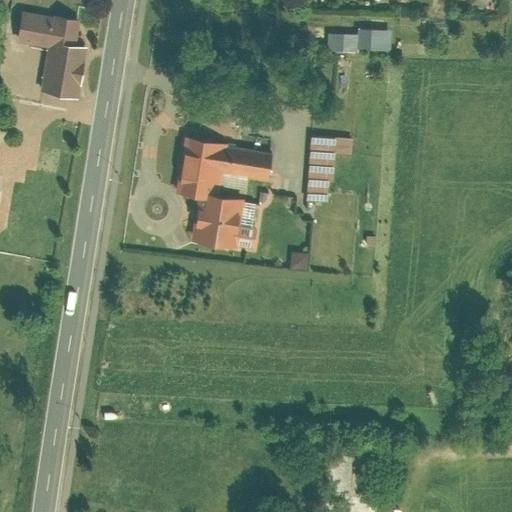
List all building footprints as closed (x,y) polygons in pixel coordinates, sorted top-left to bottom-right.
[(53,47),(46,91),(88,97),(92,70),(90,69),(94,43),(83,42),(87,19),(27,9),(22,42),(53,47)] [(366,31),(334,31),(334,48),(399,49),(399,28),(366,27),(366,31)] [(201,199),(195,245),(242,251),(249,197),(236,195),(238,179),(273,184),(277,156),(237,150),(237,145),(188,138),(180,196),(201,199)] [(337,140),(311,138),(307,202),(333,204),(337,140)] [(297,267),(313,267),(313,251),(297,251),(297,267)] [(381,460),(339,456),(334,499),(376,503),(381,460)]
